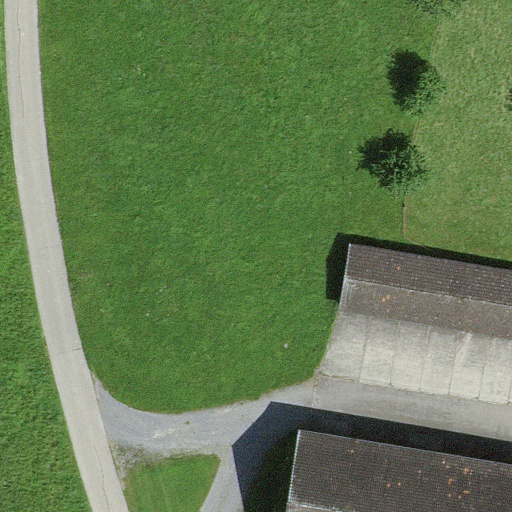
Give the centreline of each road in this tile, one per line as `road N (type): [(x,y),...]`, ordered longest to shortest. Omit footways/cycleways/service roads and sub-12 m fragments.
road 1 (unclassified): [(105,511),(76,425),(39,250),(13,0)]
road 2 (track): [(76,425),(206,425),(343,407),(511,430)]
